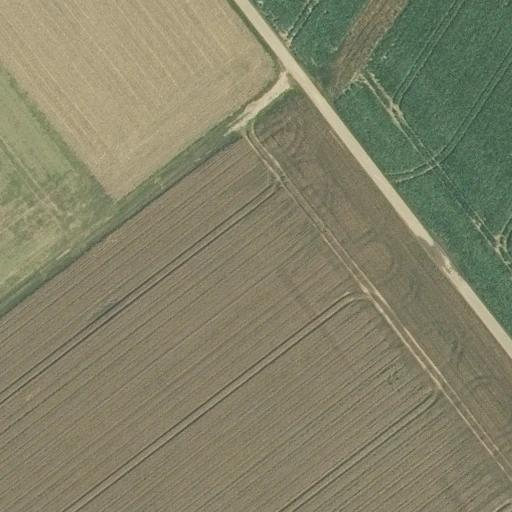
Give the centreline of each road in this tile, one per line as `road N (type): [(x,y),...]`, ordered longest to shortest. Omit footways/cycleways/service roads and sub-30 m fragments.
road 1 (track): [(511,345),(245,0)]
road 2 (track): [(0,323),(312,86)]
